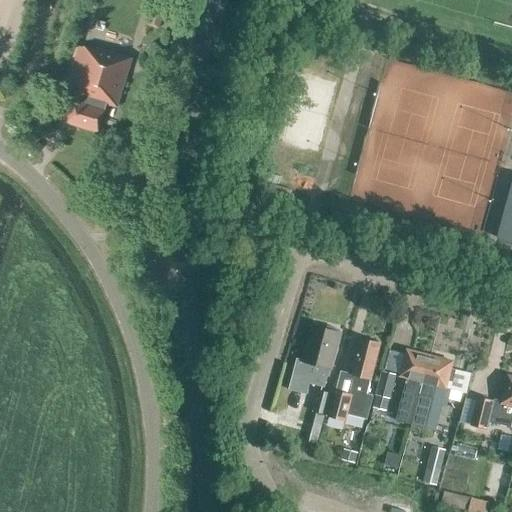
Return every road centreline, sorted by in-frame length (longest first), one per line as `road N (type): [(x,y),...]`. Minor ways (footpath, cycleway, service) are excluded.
road 1 (secondary): [(206,511),(187,233),(193,105),(212,0)]
road 2 (unclassified): [(150,511),(151,423),(112,289),(61,208),(0,149)]
road 3 (unclassified): [(280,511),(246,435),(299,251)]
road 4 (residential): [(299,251),(511,313)]
